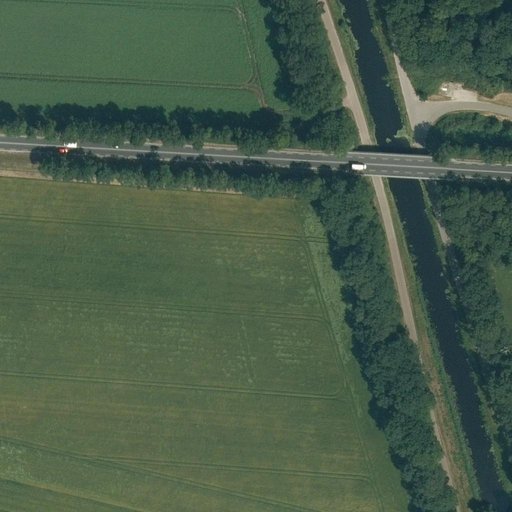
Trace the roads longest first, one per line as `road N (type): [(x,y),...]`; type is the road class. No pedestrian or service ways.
road 1 (unclassified): [(455,511),(363,128),(319,0)]
road 2 (primary): [(511,173),(0,143)]
road 3 (unclassified): [(511,451),(413,114)]
